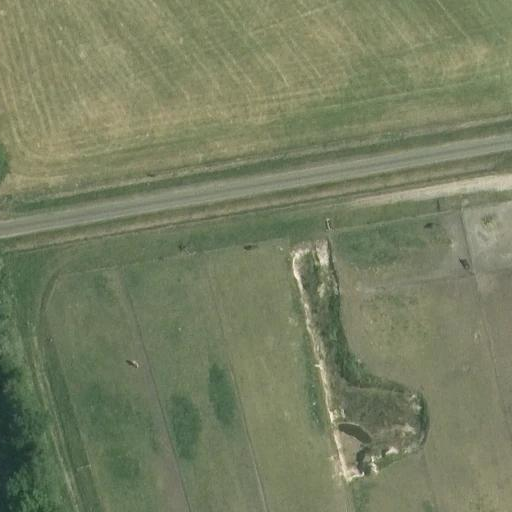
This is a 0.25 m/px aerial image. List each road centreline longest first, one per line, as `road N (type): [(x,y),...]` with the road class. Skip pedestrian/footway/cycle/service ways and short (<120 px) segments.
road 1 (track): [(511,186),(66,252),(35,302),(41,356),(83,511)]
road 2 (tertiary): [(0,230),(511,141)]
